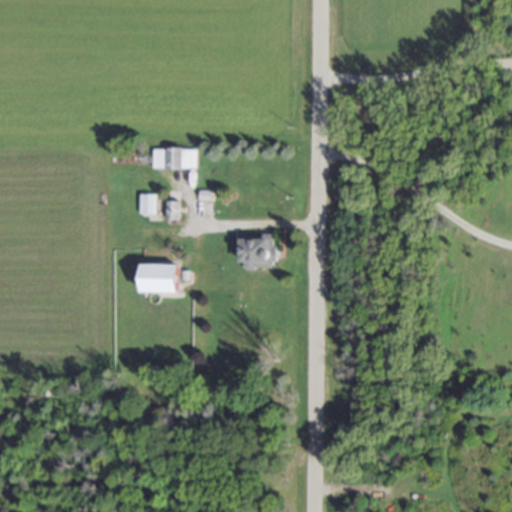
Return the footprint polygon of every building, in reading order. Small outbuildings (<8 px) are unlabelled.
[(152,149),(152,169),(196,169),(196,149),(152,149)] [(140,214),(156,214),(156,195),(140,195),(140,214)] [(166,220),(179,220),(179,202),(166,201),(166,220)] [(261,239),(241,240),(242,269),(277,268),(276,246),(274,246),(274,235),(261,235),(261,239)] [(142,292),(179,293),(179,265),(143,264),(142,292)]
